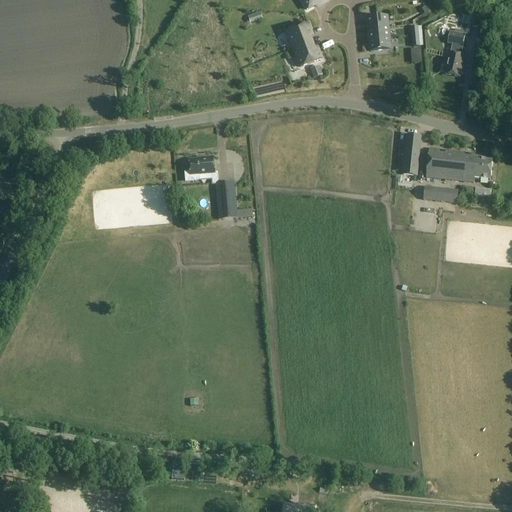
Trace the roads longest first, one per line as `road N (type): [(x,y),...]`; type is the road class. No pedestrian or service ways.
road 1 (unclassified): [(511,504),(144,472),(0,450)]
road 2 (tertiary): [(350,103),(61,133)]
road 3 (tertiary): [(511,141),(350,103)]
road 4 (tertiary): [(0,282),(59,165),(61,133)]
